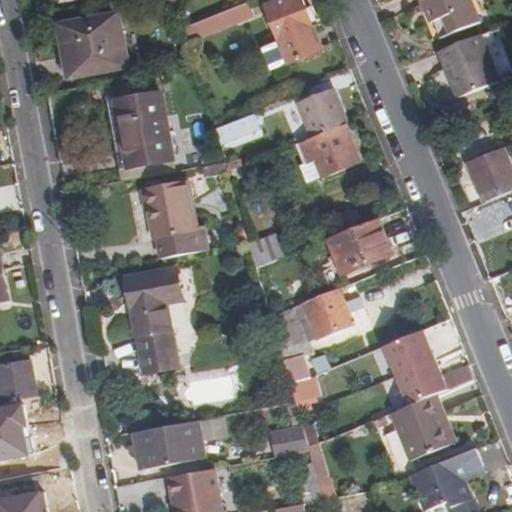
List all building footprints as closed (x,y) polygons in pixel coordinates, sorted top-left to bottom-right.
[(269,46),(280,69),(320,52),(299,0),(288,0),(265,9),(278,43),(269,46)] [(479,23),(469,0),(433,0),(423,4),(431,23),(434,22),(442,37),(479,23)] [(185,27),(189,40),(254,14),(249,2),(185,27)] [(61,26),(67,59),(70,77),(79,76),(129,67),(119,16),(61,26)] [(459,101),(501,82),(482,33),(439,51),(459,101)] [(313,138),(345,125),(348,124),(334,88),(299,102),(313,138)] [(114,148),(117,170),(173,160),(162,94),(117,101),(120,118),(125,145),(114,148)] [(125,145),(120,118),(117,101),(105,103),(114,148),(125,145)] [(224,124),(234,147),(263,135),(254,113),(224,124)] [(345,125),(313,138),(300,143),(306,161),(316,157),(323,176),(359,162),(345,125)] [(224,156),(228,172),(244,165),(238,150),(224,156)] [(486,202),(511,191),(511,171),(504,150),(470,163),(486,202)] [(175,172),(173,160),(117,170),(120,182),(175,172)] [(186,183),(145,190),(149,209),(154,238),(157,238),(160,258),(207,249),(203,231),(195,232),(186,183)] [(140,209),(149,209),(145,190),(137,191),(140,209)] [(378,219),(328,239),(342,274),(392,254),(378,219)] [(272,236),(250,244),(256,268),(281,258),(272,236)] [(0,250),(0,300),(9,299),(1,250),(0,250)] [(180,299),(175,268),(174,268),(125,277),(139,349),(173,342),(165,302),(180,299)] [(338,291),(301,305),(316,340),(365,319),(357,300),(344,305),(338,291)] [(424,331),(386,346),(410,407),(438,396),(476,381),(470,366),(442,377),(424,331)] [(278,340),(291,385),(309,378),(295,335),(278,340)] [(177,366),(173,342),(139,349),(143,372),(177,366)] [(0,366),(0,376),(5,403),(37,396),(30,362),(0,366)] [(315,398),(309,378),(291,385),(296,404),(315,398)] [(438,396),(410,407),(392,414),(412,461),(449,446),(438,419),(446,416),(438,396)] [(0,460),(33,455),(24,403),(0,407),(0,460)] [(438,419),(449,446),(458,443),(446,416),(438,419)] [(200,421),(135,433),(142,469),(206,458),(200,421)] [(310,452),(304,428),(272,434),(276,458),(310,452)] [(463,473),(485,465),(478,449),(411,477),(425,511),(429,511),(451,503),(454,510),(474,501),(466,482),(463,473)] [(325,501),(310,452),(295,455),(305,490),(286,494),(288,508),(304,505),(312,504),(325,501)] [(463,473),(466,482),(488,473),(485,465),(463,473)] [(147,511),(146,511),(224,511),(214,470),(170,478),(175,506),(147,511)] [(0,499),(0,511),(47,511),(44,493),(0,499)]
